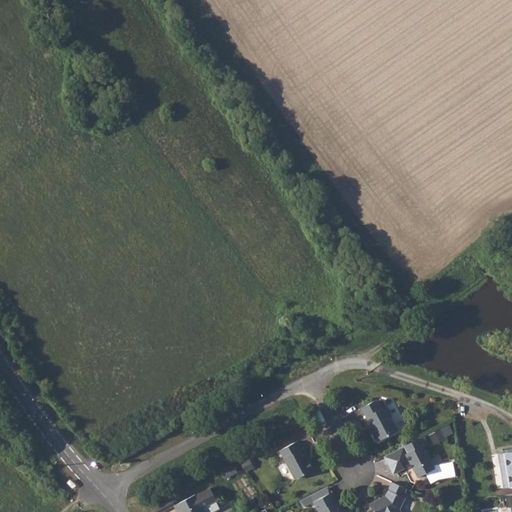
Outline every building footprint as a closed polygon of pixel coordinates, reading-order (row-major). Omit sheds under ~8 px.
[(375,400),(362,407),(375,431),(374,435),(376,440),(380,441),(399,431),(386,407),(383,409),(379,402),(375,400)] [(420,438),(384,457),(389,465),(400,460),(407,456),(418,477),(426,472),(430,474),(435,471),(436,467),(420,438)] [(297,442),(279,452),(294,478),(297,479),(313,470),(307,458),(308,457),(303,448),(301,449),(297,442)] [(511,451),(503,453),(508,487),(511,485),(511,451)] [(508,487),(503,453),(498,454),(504,487),(508,487)] [(400,460),(389,465),(394,474),(405,468),(400,460)] [(234,465),(222,472),(226,479),(238,473),(234,465)] [(407,488),(392,482),(386,495),(383,497),(383,498),(381,500),(379,499),(369,504),(373,511),(402,511),(401,510),(407,497),(403,496),(407,488)] [(328,487),(301,501),(305,508),(314,503),(331,494),(328,487)] [(175,506),(174,507),(177,511),(204,511),(203,509),(218,502),(211,490),(197,497),(196,495),(175,506)] [(331,494),(314,503),(319,511),(342,511),(338,502),(336,503),(331,494)] [(154,503),(158,511),(163,511),(174,507),(175,506),(170,495),(154,503)]
